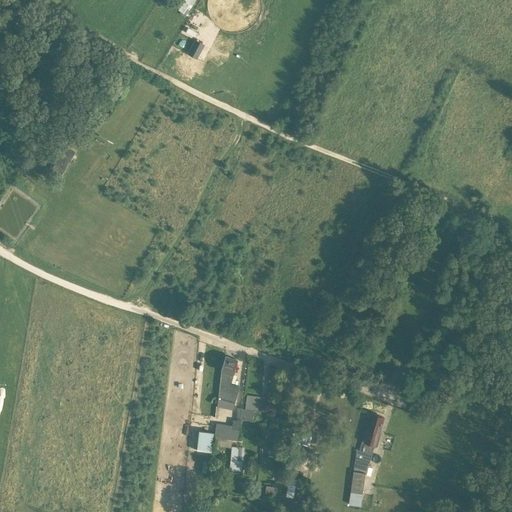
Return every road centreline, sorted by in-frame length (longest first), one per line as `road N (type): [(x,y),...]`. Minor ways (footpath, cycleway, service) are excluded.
road 1 (track): [(37,0),(171,83),(511,227)]
road 2 (track): [(0,253),(230,347),(388,394)]
